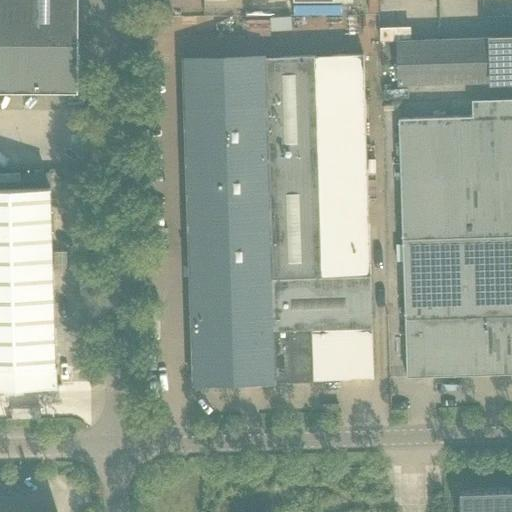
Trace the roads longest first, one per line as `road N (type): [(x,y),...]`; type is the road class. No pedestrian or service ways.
road 1 (unclassified): [(114,446),(115,0)]
road 2 (unclassified): [(114,446),(511,433)]
